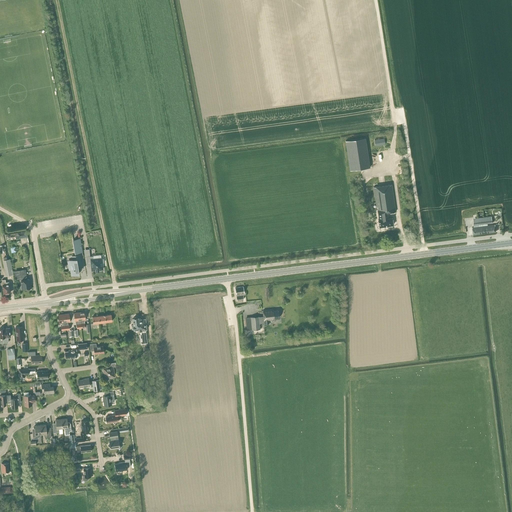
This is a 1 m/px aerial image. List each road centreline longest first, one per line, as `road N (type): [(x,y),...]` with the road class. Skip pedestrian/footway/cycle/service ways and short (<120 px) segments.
road 1 (primary): [(143,288),(511,242)]
road 2 (track): [(115,295),(57,0)]
